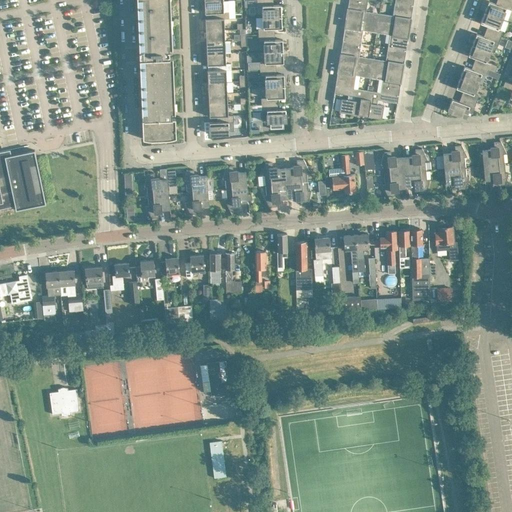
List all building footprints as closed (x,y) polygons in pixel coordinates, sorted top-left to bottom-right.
[(136,0),(142,120),(171,118),(171,113),(175,112),(173,57),(169,57),(169,47),(172,47),(170,0),(136,0)] [(281,16),(281,5),(269,5),(268,0),(257,0),(257,6),(262,6),(262,17),(281,16)] [(366,11),(367,0),(352,0),(352,3),(348,2),(346,18),(378,23),(379,13),(366,11)] [(511,10),(511,6),(511,3),(502,0),(501,0),(500,5),(488,1),(484,12),(502,18),(506,8),(511,10)] [(228,1),(223,1),(204,2),(205,13),(209,13),(218,13),(218,19),(224,18),(224,19),(229,18),(229,12),(228,1)] [(409,28),(412,12),(408,12),(409,5),(395,2),(393,16),(379,13),(378,23),(409,28)] [(498,29),(502,18),(484,12),(480,23),(491,27),(489,32),(501,37),(503,31),(498,29)] [(282,28),(281,16),(262,17),(263,28),(258,29),(258,35),(270,34),(270,29),(282,28)] [(224,30),(224,19),(224,18),(218,19),(209,19),(205,19),(206,31),(224,30)] [(376,32),(378,23),(346,18),(344,33),(347,34),(346,41),(361,43),(363,30),(376,32)] [(407,43),(409,28),(378,23),(376,32),(390,34),(387,48),(402,50),(403,43),(407,43)] [(225,41),(224,30),(206,31),(206,42),(225,41)] [(498,44),(501,37),(489,32),(487,38),(476,33),(472,44),(490,51),(490,49),(493,49),(495,49),(496,47),(498,44)] [(283,51),(282,39),(270,40),(270,34),(258,35),(258,41),(263,41),(264,52),(283,51)] [(230,41),(225,41),(206,42),(207,53),(225,53),(230,52),(230,41)] [(359,56),(361,43),(346,41),(345,48),(341,48),(339,63),(370,68),(372,58),(359,56)] [(486,61),(490,51),(472,44),(468,55),(479,60),(477,65),(488,69),(495,72),(497,66),(486,61)] [(402,73),(405,58),(401,57),(402,50),(387,48),(385,61),(372,58),(370,68),(402,73)] [(283,63),(283,51),(264,52),(264,63),(259,63),(260,70),(272,69),(271,63),(283,63)] [(226,64),(225,53),(207,53),(207,65),(211,65),(211,70),(211,71),(226,70),(231,70),(231,63),(226,64)] [(369,77),(370,68),(339,63),(336,78),(340,79),(339,86),(353,88),(356,75),(369,77)] [(486,75),(488,69),(477,65),(475,70),(464,66),(460,77),(477,84),(481,73),(486,75)] [(400,88),(402,73),(370,68),(369,77),(382,79),(380,92),(395,95),(396,88),(400,88)] [(284,86),(284,74),(272,75),(272,69),(260,70),(260,76),(265,76),(265,87),(284,86)] [(226,81),(226,70),(211,71),(211,70),(207,71),(208,82),(226,81)] [(473,94),(477,84),(460,77),(456,88),(467,92),(465,98),(476,102),(478,96),(473,94)] [(511,82),(505,80),(503,86),(511,89),(511,90),(508,101),(511,102),(511,82)] [(227,93),(226,81),(208,82),(208,94),(227,93)] [(285,98),(284,86),(265,87),(266,98),(261,98),(261,104),(273,104),(273,98),(285,98)] [(367,90),(353,88),(339,86),(338,93),(348,95),(347,100),(342,99),(340,111),(363,115),(367,90)] [(395,95),(380,92),(367,90),(363,115),(381,118),(383,106),(376,105),(377,100),(394,102),(395,95)] [(227,104),(227,93),(208,94),(209,105),(227,104)] [(472,114),(476,102),(465,98),(463,103),(452,99),(448,110),(453,112),(452,114),(459,116),(459,114),(465,117),(467,112),(472,114)] [(228,115),(227,104),(209,105),(209,117),(213,117),(223,116),(228,116),(228,115)] [(273,104),(261,104),(262,120),(267,119),(267,122),(270,122),(270,129),(284,128),(284,121),(286,121),(285,109),(273,109),(273,104)] [(233,115),(228,115),(228,116),(223,116),(223,122),(213,122),(209,122),(210,134),(216,134),(216,136),(223,136),(223,134),(226,133),(229,133),(228,131),(234,131),(233,122),(233,115)] [(176,137),(175,118),(171,118),(142,120),(143,139),(145,139),(149,140),(153,140),(166,139),(170,139),(172,139),(176,137)] [(500,141),(493,142),(494,149),(482,150),(483,165),(504,163),(503,154),(505,153),(506,153),(500,141)] [(461,144),(461,145),(454,146),(455,152),(443,153),(444,169),(465,167),(464,157),(466,156),(466,157),(467,156),(461,144)] [(425,162),(425,161),(427,160),(422,148),(421,148),(421,149),(415,149),(415,156),(403,157),(405,172),(426,170),(431,169),(430,162),(425,162)] [(46,204),(35,150),(11,155),(0,157),(0,205),(8,204),(9,207),(15,206),(16,210),(46,204)] [(356,165),(357,165),(363,164),(362,151),(355,152),(356,165)] [(405,172),(403,157),(391,158),(391,151),(384,152),(380,164),(381,165),(381,164),(383,165),(384,174),(405,172)] [(329,177),(332,177),(333,189),(344,188),(344,192),(356,191),(354,174),(349,174),(347,154),(341,155),(342,168),(329,169),(329,177)] [(303,159),(303,160),(296,160),(297,167),(285,168),(286,183),(307,181),(306,172),(308,171),(309,171),(303,159)] [(366,174),(376,173),(375,159),(365,159),(366,174)] [(441,161),(434,161),(434,173),(442,173),(441,161)] [(286,183),(285,168),(273,169),(272,163),(266,163),(265,163),(262,175),(262,176),(263,175),(265,176),(265,185),(286,183)] [(505,172),(504,163),(483,165),(485,180),(497,179),(498,186),(504,185),(504,186),(505,186),(508,173),(507,173),(505,172)] [(246,171),(245,171),(233,173),(233,166),(226,166),(222,179),(223,179),(225,179),(226,189),(247,187),(246,171)] [(466,176),(465,167),(444,169),(445,184),(458,183),(458,189),(465,189),(469,176),(468,176),(468,177),(466,176)] [(207,175),(206,175),(194,176),(194,170),(187,170),(183,182),(184,183),(184,182),(186,183),(187,192),(208,190),(207,175)] [(427,180),(426,170),(405,172),(406,188),(418,187),(419,193),(425,193),(426,193),(430,180),(429,180),(427,180)] [(406,188),(405,172),(384,174),(385,184),(383,185),(383,184),(382,184),(388,197),(388,196),(395,195),(394,189),(406,188)] [(167,179),(155,180),(154,173),(148,174),(148,173),(147,173),(144,186),(145,186),(147,186),(148,196),(169,194),(167,179)] [(308,191),(307,181),(286,183),(288,198),(300,197),(300,204),(307,203),(307,204),(311,191),(310,191),(308,191)] [(288,198),(286,183),(265,185),(266,195),(264,195),(269,207),(270,207),(276,206),(276,200),(288,198)] [(248,202),(247,187),(226,189),(227,198),(225,199),(224,199),(230,211),(230,210),(237,210),(236,203),(248,202)] [(209,206),(208,190),(187,192),(188,202),(186,203),(185,202),(191,215),(191,214),(198,213),(197,207),(209,206)] [(170,209),(169,194),(148,196),(148,205),(147,206),(146,206),(151,218),(152,218),(158,217),(158,210),(170,209)] [(435,233),(437,250),(449,249),(450,259),(458,259),(457,242),(453,242),(452,226),(446,227),(445,225),(440,225),(441,227),(439,227),(439,233),(435,233)] [(420,229),(420,228),(416,228),(416,229),(411,230),(412,299),(430,299),(430,298),(430,288),(429,257),(418,258),(418,244),(422,244),(422,229),(420,229)] [(409,230),(399,231),(400,267),(410,267),(410,256),(406,256),(405,245),(409,244),(409,230)] [(386,237),(381,237),(380,237),(381,247),(387,247),(387,253),(389,274),(396,273),(394,249),(397,249),(396,231),(386,232),(386,237)] [(288,257),(286,233),(276,234),(277,266),(278,271),(284,270),(283,257),(288,257)] [(367,234),(355,235),(358,272),(365,271),(364,258),(363,248),(368,248),(369,248),(368,233),(367,233),(367,234)] [(344,235),(343,236),(344,249),(344,250),(345,250),(350,249),(351,259),(352,272),(358,272),(355,235),(344,236),(344,235)] [(316,259),(314,260),(315,276),(324,275),(322,259),(331,258),(329,237),(314,238),(316,259)] [(312,289),(312,269),(306,269),(306,241),(295,242),(295,256),(295,270),(296,289),(312,289)] [(265,251),(255,251),(255,269),(255,275),(256,281),(263,281),(262,275),(265,275),(265,269),(265,263),(265,252),(265,251)] [(220,282),(220,253),(210,253),(210,282),(220,282)] [(234,269),(234,253),(225,253),(225,292),(241,292),(241,281),(231,281),(231,269),(234,269)] [(205,272),(203,254),(190,256),(191,262),(185,263),(186,276),(189,278),(192,278),(194,276),(193,271),(199,270),(199,273),(205,272)] [(180,272),(178,257),(165,258),(166,276),(171,275),(171,273),(180,272)] [(155,276),(153,259),(140,260),(140,265),(136,266),(136,276),(148,274),(148,277),(155,276)] [(113,284),(110,285),(110,289),(110,290),(124,289),(123,275),(129,275),(128,262),(115,264),(116,276),(112,276),(113,284)] [(85,267),(86,288),(103,287),(101,266),(85,267)] [(339,266),(332,267),(333,283),(340,282),(339,266)] [(73,269),(58,271),(60,295),(67,294),(68,305),(69,311),(83,310),(83,307),(82,297),(81,293),(75,293),(74,284),(75,284),(73,269)] [(59,285),(58,271),(45,272),(47,286),(48,295),(41,296),(43,315),(55,314),(54,296),(60,295),(59,285)] [(241,280),(251,281),(252,272),(241,272),(241,280)] [(0,295),(10,294),(12,303),(31,299),(27,275),(21,276),(19,276),(20,282),(17,283),(17,281),(0,283),(0,295)] [(163,300),(162,290),(161,279),(155,279),(157,301),(163,300)] [(139,304),(137,282),(129,282),(131,304),(139,304)] [(451,300),(450,288),(437,289),(437,300),(451,300)] [(112,320),(110,289),(103,289),(105,321),(112,320)] [(176,306),(171,307),(169,289),(162,290),(163,300),(166,324),(178,322),(176,306)] [(294,295),(294,303),(311,302),(311,294),(294,295)] [(361,296),(342,297),(341,297),(342,311),(362,310),(361,296)] [(226,319),(226,305),(220,305),(219,299),(209,299),(210,319),(226,319)] [(398,312),(398,303),(376,303),(376,312),(398,312)] [(193,321),(191,305),(176,306),(178,322),(193,321)] [(226,360),(219,361),(207,363),(212,396),(224,395),(222,382),(229,381),(226,360)] [(59,391),(50,392),(53,414),(62,412),(62,415),(65,415),(69,415),(72,413),(72,411),(80,410),(77,388),(69,389),(69,387),(66,387),(61,387),(59,388),(59,391)] [(218,408),(218,421),(233,421),(233,408),(218,408)] [(221,440),(209,442),(214,478),(226,476),(221,440)] [(276,511),(275,503),(267,504),(267,506),(255,508),(255,511),(276,511)]
